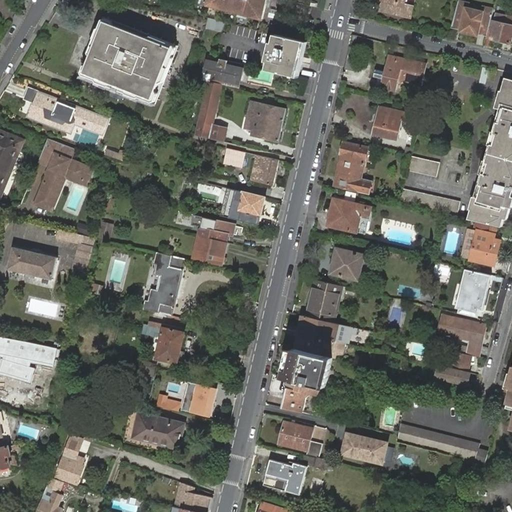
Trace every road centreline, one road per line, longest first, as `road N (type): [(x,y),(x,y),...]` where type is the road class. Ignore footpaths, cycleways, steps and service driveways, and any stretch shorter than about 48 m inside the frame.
road 1 (tertiary): [(224,511),(337,21)]
road 2 (residential): [(414,416),(477,432),(511,307)]
road 3 (residential): [(337,21),(511,63)]
